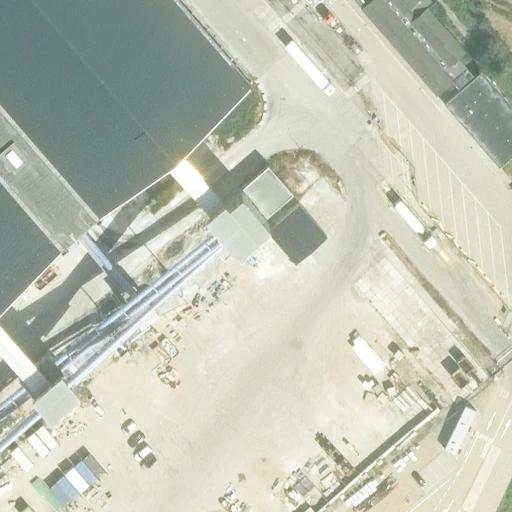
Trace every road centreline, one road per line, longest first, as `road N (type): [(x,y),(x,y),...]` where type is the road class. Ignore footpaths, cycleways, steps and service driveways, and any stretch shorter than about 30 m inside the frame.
road 1 (unknown): [(372,193),(176,477),(162,511)]
road 2 (unknown): [(511,256),(465,171),(318,0)]
road 3 (unknown): [(106,252),(297,100)]
road 4 (unknown): [(511,350),(372,193)]
road 5 (unknown): [(106,252),(0,131)]
road 6 (unknown): [(0,358),(106,252)]
road 7 (unknown): [(500,434),(403,511)]
road 8 (unknown): [(297,100),(225,0)]
